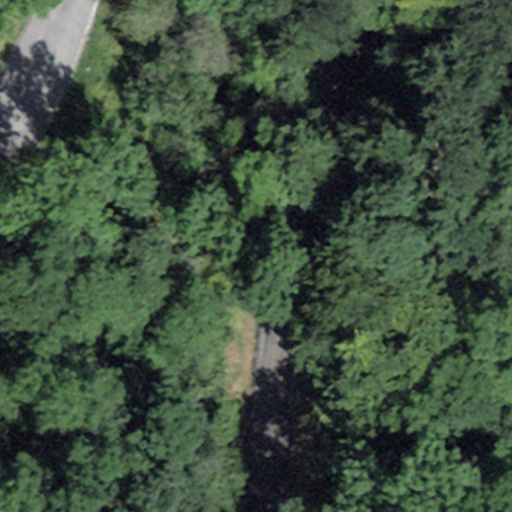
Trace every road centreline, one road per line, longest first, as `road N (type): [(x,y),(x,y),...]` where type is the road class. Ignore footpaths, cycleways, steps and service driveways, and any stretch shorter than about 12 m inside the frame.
road 1 (unclassified): [(261,511),(334,0)]
road 2 (unclassified): [(62,0),(0,106)]
